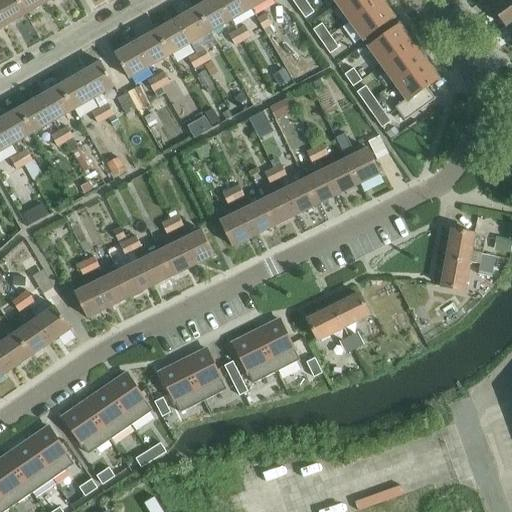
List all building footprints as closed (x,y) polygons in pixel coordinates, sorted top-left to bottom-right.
[(0,0),(0,16),(6,26),(26,15),(17,0),(0,0)] [(17,0),(26,15),(46,3),(44,0),(17,0)] [(211,0),(197,8),(211,32),(231,20),(219,0),(211,0)] [(219,0),(231,20),(252,9),(246,0),(219,0)] [(246,0),(252,9),(267,0),(246,0)] [(381,0),(345,0),(339,5),(351,22),(382,0),(381,0)] [(382,0),(351,22),(364,40),(395,18),(382,0)] [(506,27),(511,23),(511,22),(511,21),(511,0),(495,0),(497,3),(492,8),(506,27)] [(306,1),(298,7),(306,18),(314,13),(306,1)] [(177,20),(191,44),(211,32),(197,8),(177,20)] [(266,14),(257,19),(268,37),(276,32),(266,14)] [(157,31),(170,55),(191,44),(177,20),(157,31)] [(236,30),(244,42),(252,38),(245,25),(236,30)] [(322,25),(315,30),(323,42),(331,37),(322,25)] [(401,26),(369,48),(382,66),(414,44),(401,26)] [(236,30),(228,35),(235,47),(244,42),(236,30)] [(137,42),(150,67),(170,55),(157,31),(137,42)] [(331,37),(323,42),(331,54),(339,48),(331,37)] [(150,67),(137,42),(116,54),(130,78),(150,67)] [(414,44),(382,66),(395,85),(427,62),(414,44)] [(196,54),(203,65),(211,61),(204,49),(196,54)] [(203,65),(196,54),(188,58),(195,70),(203,65)] [(102,62),(81,75),(95,99),(103,94),(116,87),(102,62)] [(211,62),(204,67),(210,78),(218,74),(211,62)] [(427,62),(395,85),(408,103),(397,111),(405,122),(434,101),(426,89),(440,79),(427,62)] [(353,69),(346,74),(354,86),(362,81),(353,69)] [(285,70),(274,76),(276,80),(280,87),(291,81),(287,74),(285,70)] [(205,71),(198,75),(206,89),(213,85),(205,71)] [(155,77),(163,88),(170,84),(164,72),(155,77)] [(61,86),(74,110),(94,99),(95,99),(81,75),(61,86)] [(163,88),(155,77),(147,82),(157,99),(166,93),(163,88)] [(40,98),(54,122),(74,110),(61,86),(40,98)] [(141,86),(128,93),(138,112),(151,105),(141,86)] [(366,87),(358,92),(367,105),(375,99),(366,87)] [(243,94),(234,100),(238,106),(247,101),(243,94)] [(20,109),(34,133),(54,122),(40,98),(20,109)] [(375,99),(367,105),(384,128),(391,122),(383,111),(375,99)] [(108,104),(100,108),(107,119),(108,119),(115,115),(108,104)] [(279,104),(270,109),(276,121),(286,116),(279,104)] [(98,124),(106,120),(107,119),(100,108),(92,113),(98,124)] [(0,121),(14,145),(34,133),(20,109),(0,121)] [(212,111),(204,116),(212,128),(220,123),(212,111)] [(264,111),(250,119),(256,131),(270,124),(264,111)] [(152,114),(144,119),(150,128),(158,124),(152,114)] [(0,152),(14,145),(0,121),(0,120),(0,152)] [(59,131),(66,143),(74,139),(67,127),(59,131)] [(66,143),(59,131),(51,136),(58,148),(66,143)] [(74,139),(66,143),(72,153),(79,149),(74,139)] [(206,144),(194,150),(200,162),(212,156),(206,144)] [(315,148),(321,160),(329,156),(323,144),(315,148)] [(321,160),(315,148),(307,152),(313,164),(321,160)] [(348,160),(360,185),(381,174),(369,150),(348,160)] [(18,155),(25,166),(34,182),(44,177),(34,161),(32,162),(26,151),(18,155)] [(25,166),(18,155),(10,160),(17,171),(25,166)] [(125,169),(119,157),(106,164),(113,176),(125,169)] [(85,158),(78,162),(85,173),(91,169),(85,158)] [(360,185),(348,160),(327,170),(339,195),(360,185)] [(273,168),(279,181),(287,177),(281,164),(273,168)] [(279,181),(273,168),(265,172),(271,185),(279,181)] [(339,195),(327,170),(306,181),(318,205),(339,195)] [(318,205),(306,181),(285,191),(297,216),(318,205)] [(87,183),(80,187),(84,194),(91,190),(87,183)] [(231,190),(237,202),(245,197),(239,185),(231,190)] [(237,202),(231,190),(222,194),(228,206),(237,202)] [(297,216),(285,191),(264,201),(276,226),(297,216)] [(276,226),(264,201),(243,211),(255,236),(276,226)] [(43,204),(36,208),(43,220),(50,216),(43,204)] [(255,236),(243,211),(222,222),(234,247),(255,236)] [(170,219),(176,231),(184,228),(178,215),(170,219)] [(176,231),(170,219),(162,223),(168,235),(176,231)] [(114,232),(119,241),(125,238),(121,228),(114,232)] [(181,242),(193,267),(215,256),(202,231),(181,242)] [(453,231),(448,259),(469,263),(474,235),(453,231)] [(128,240),(151,287),(172,277),(160,252),(140,262),(134,252),(142,248),(136,236),(128,240)] [(118,273),(130,298),(151,287),(128,240),(119,244),(130,267),(118,273)] [(160,252),(172,277),(193,267),(181,242),(160,252)] [(86,260),(92,273),(101,269),(92,251),(83,255),(86,260)] [(482,254),(480,265),(494,268),(496,257),(482,254)] [(469,263),(448,259),(442,287),(464,291),(469,263)] [(92,273),(86,260),(78,264),(83,277),(92,273)] [(480,265),(478,275),(493,277),(494,268),(480,265)] [(98,283),(110,308),(130,298),(118,273),(98,283)] [(14,278),(13,287),(25,288),(26,279),(14,278)] [(110,308),(98,283),(76,294),(88,318),(110,308)] [(27,291),(20,296),(28,308),(35,303),(27,291)] [(28,308),(20,296),(12,302),(20,313),(28,308)] [(335,308),(344,327),(370,315),(360,296),(335,308)] [(35,320),(51,343),(71,330),(55,307),(35,320)] [(344,327),(335,308),(310,321),(319,340),(344,327)] [(16,334),(31,356),(51,343),(35,320),(16,334)] [(282,320),(257,332),(277,373),(301,362),(296,351),(297,350),(282,320)] [(257,332),(232,344),(247,374),(248,374),(254,385),(277,373),(257,332)] [(359,333),(350,338),(355,349),(365,344),(359,333)] [(0,344),(0,351),(12,369),(31,356),(16,334),(0,344)] [(350,338),(340,343),(345,354),(355,349),(350,338)] [(209,348),(184,360),(204,402),(228,390),(223,379),(224,379),(209,348)] [(0,377),(12,369),(0,351),(0,377)] [(184,360),(159,372),(174,403),(175,402),(181,413),(204,402),(184,360)] [(315,360),(307,364),(314,378),(322,374),(315,360)] [(234,363),(226,367),(233,381),(241,377),(234,363)] [(128,372),(106,387),(133,426),(154,411),(147,401),(148,401),(128,372)] [(241,377),(233,381),(240,396),(248,392),(241,377)] [(106,387),(84,402),(110,441),(133,426),(106,387)] [(163,399),(155,403),(163,417),(171,413),(163,399)] [(84,402),(62,417),(81,446),(82,445),(89,456),(110,441),(84,402)] [(51,424),(29,440),(55,479),(77,464),(70,454),(71,453),(51,424)] [(29,440),(7,455),(33,494),(55,479),(29,440)] [(161,444),(148,452),(154,461),(167,453),(161,444)] [(148,452),(136,460),(142,469),(154,461),(148,452)] [(7,455),(0,459),(0,492),(11,509),(33,494),(7,455)] [(109,469),(97,477),(103,485),(116,477),(109,469)] [(92,480),(80,488),(86,497),(98,489),(92,480)] [(0,492),(0,511),(6,511),(11,509),(0,492)]
